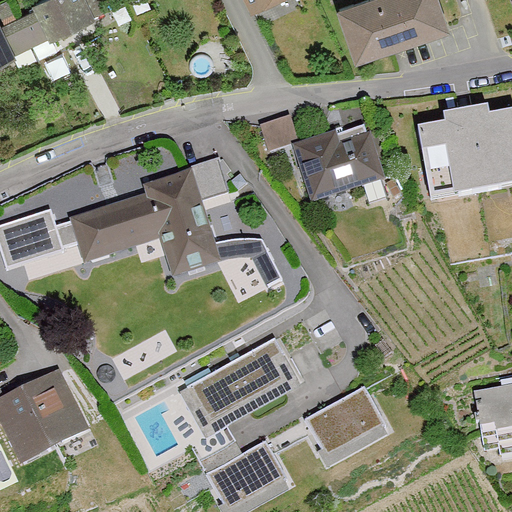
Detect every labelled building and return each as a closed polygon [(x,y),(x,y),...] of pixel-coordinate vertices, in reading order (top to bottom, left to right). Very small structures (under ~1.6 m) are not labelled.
[(97,0),(47,0),(0,25),(0,82),(110,23),(97,0)] [(248,0),(253,9),(272,0),(248,0)] [(436,0),(364,0),(339,8),(355,56),(445,26),(436,0)] [(511,111),(414,123),(423,199),(511,187),(511,111)] [(288,117),(257,128),(268,159),(292,150),(299,148),(288,117)] [(299,148),(292,150),(309,207),(382,185),(365,127),(299,148)] [(53,183),(62,206),(97,193),(88,170),(53,183)] [(192,176),(63,217),(80,269),(156,244),(169,286),(222,268),(192,176)] [(50,212),(0,227),(0,254),(5,272),(63,252),(56,228),(50,212)] [(176,392),(209,452),(239,435),(228,417),(312,369),(290,331),(176,392)] [(57,372),(0,401),(0,429),(19,465),(87,430),(57,372)] [(313,418),(341,460),(402,428),(376,382),(313,418)] [(499,451),(511,448),(511,386),(473,394),(482,444),(497,441),(499,451)] [(209,452),(241,511),(250,511),(306,482),(276,433),(253,443),(247,430),(239,435),(209,452)]
